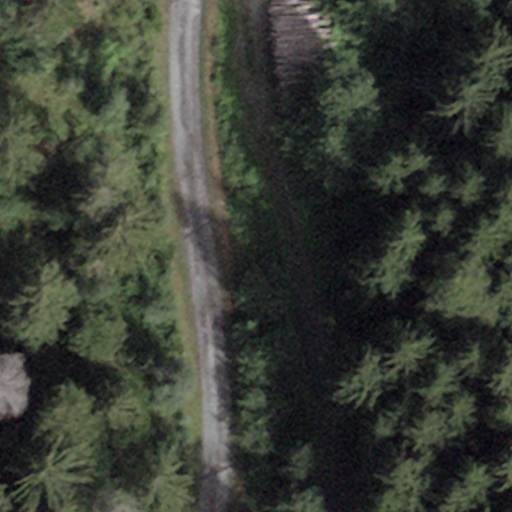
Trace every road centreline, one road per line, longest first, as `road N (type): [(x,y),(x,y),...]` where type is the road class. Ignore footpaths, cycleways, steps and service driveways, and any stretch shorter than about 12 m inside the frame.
road 1 (track): [(332,511),(334,401),(241,0)]
road 2 (track): [(203,0),(189,72),(219,436),(209,511)]
